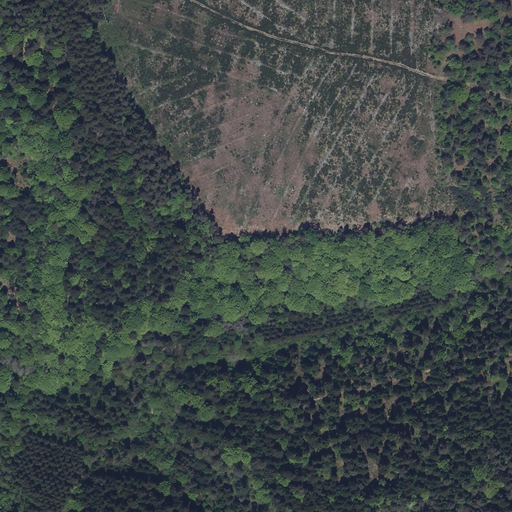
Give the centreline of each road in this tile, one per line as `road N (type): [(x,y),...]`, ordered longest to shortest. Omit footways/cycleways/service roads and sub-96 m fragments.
road 1 (track): [(0,132),(110,226),(254,317),(258,339),(201,390)]
road 2 (track): [(0,447),(19,423),(89,439),(133,432),(173,392),(206,383),(201,390)]
